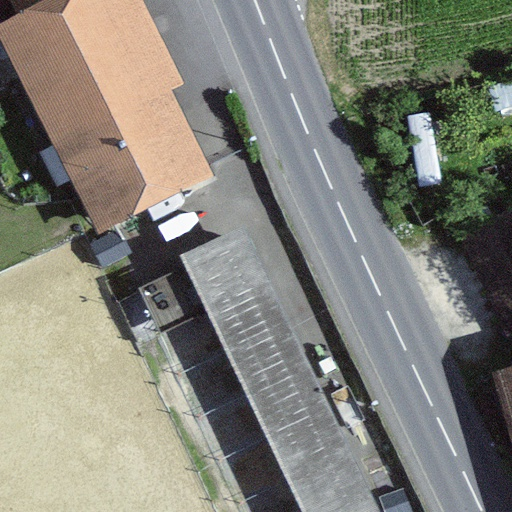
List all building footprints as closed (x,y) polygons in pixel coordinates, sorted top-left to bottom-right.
[(102,0),(12,0),(22,18),(0,28),(0,87),(36,69),(110,216),(191,175),(102,0)] [(511,215),(506,201),(449,226),(493,326),(511,317),(511,215)] [(194,265),(311,511),(371,511),(242,242),(194,265)] [(192,270),(163,282),(179,322),(208,311),(192,270)] [(511,344),(477,352),(511,502),(511,344)]
